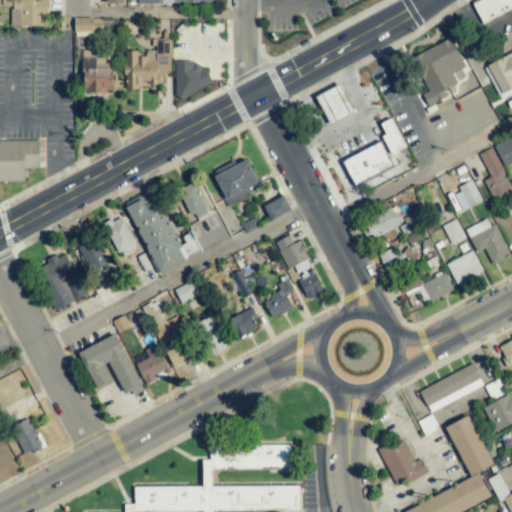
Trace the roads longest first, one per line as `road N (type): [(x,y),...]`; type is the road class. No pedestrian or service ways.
road 1 (primary): [(425,0),(0,228)]
road 2 (residential): [(275,364),(1,511)]
road 3 (residential): [(323,330),(318,363),(332,383),(366,390),(387,377),(395,345),(380,321),(352,313),(323,330)]
road 4 (residential): [(352,275),(255,93)]
road 5 (residential): [(0,280),(95,461)]
road 6 (residential): [(245,19),(75,13)]
